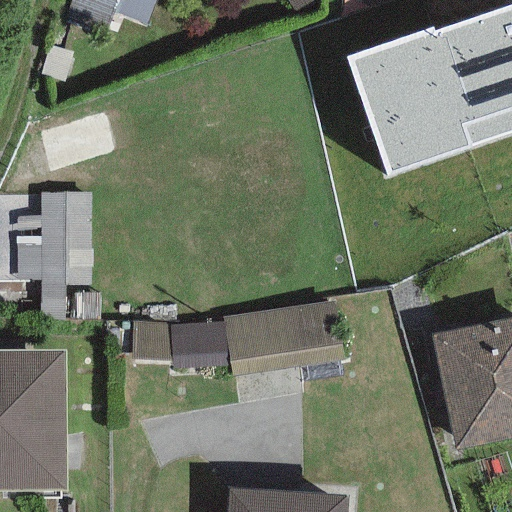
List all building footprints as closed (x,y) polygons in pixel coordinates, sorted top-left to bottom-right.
[(108,25),(117,0),(69,0),(67,11),(108,25)] [(155,0),(119,0),(114,14),(145,27),(155,0)] [(386,177),(511,135),(511,5),(433,32),(432,29),(346,58),(386,177)] [(38,216),(15,216),(16,281),(38,281),(38,317),(97,317),(97,293),(64,293),(64,285),(91,285),(90,194),(38,194),(38,216)] [(336,301),(223,318),(224,323),(230,366),(231,377),(345,360),(336,301)] [(511,439),(511,319),(431,336),(455,451),(511,439)] [(130,359),(171,360),(169,328),(169,323),(131,322),(130,359)] [(172,372),(230,366),(224,323),(169,328),(171,360),(172,372)] [(65,352),(0,351),(0,491),(66,492),(65,352)] [(347,511),(349,497),(229,490),(227,511),(347,511)]
